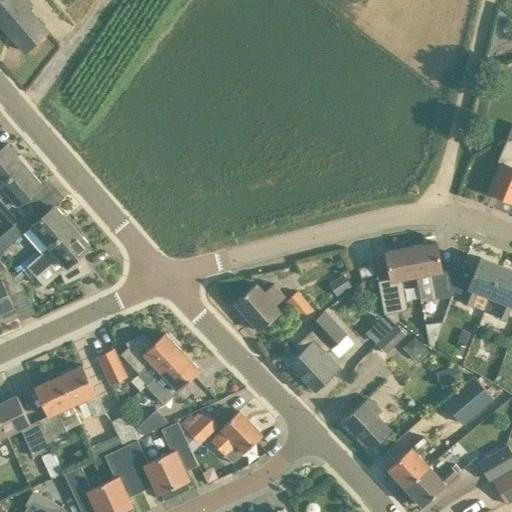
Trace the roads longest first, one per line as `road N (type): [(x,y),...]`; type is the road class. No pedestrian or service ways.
road 1 (residential): [(159,279),(369,220),(464,216),(511,235)]
road 2 (unclassified): [(159,279),(0,87)]
road 3 (track): [(430,214),(487,0)]
road 4 (unclassified): [(312,433),(159,279)]
road 5 (residential): [(0,354),(159,279)]
road 6 (residential): [(186,511),(270,474),(312,433)]
